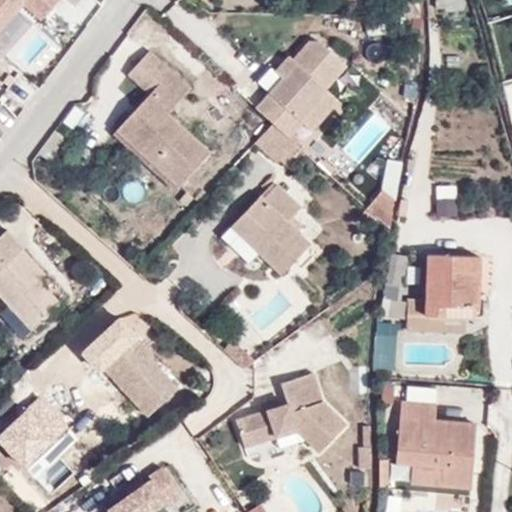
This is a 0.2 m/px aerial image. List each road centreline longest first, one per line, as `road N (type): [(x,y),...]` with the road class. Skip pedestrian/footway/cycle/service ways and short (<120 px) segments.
road 1 (residential): [(4,173),(250,396)]
road 2 (residential): [(4,173),(139,0)]
